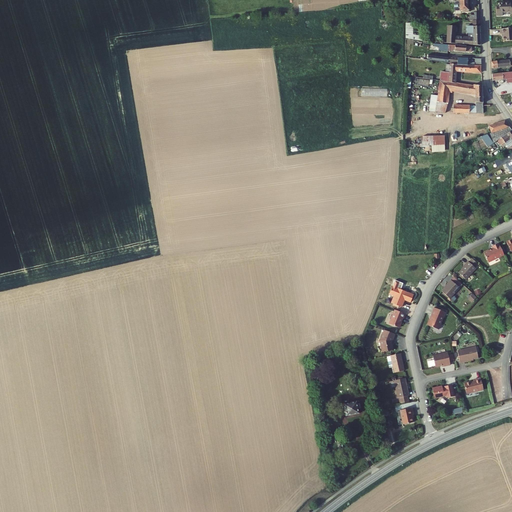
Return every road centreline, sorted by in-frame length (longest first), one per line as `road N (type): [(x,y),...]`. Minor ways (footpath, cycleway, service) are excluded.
road 1 (residential): [(418,382),(409,334),(433,280),(468,244),(511,224)]
road 2 (tertiary): [(325,511),(432,443)]
road 3 (residential): [(511,332),(504,363),(418,382)]
